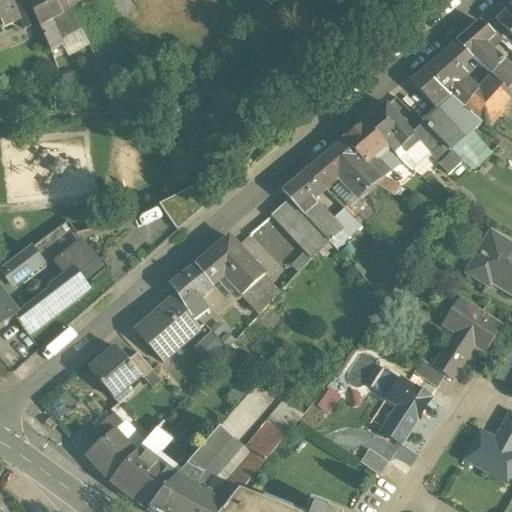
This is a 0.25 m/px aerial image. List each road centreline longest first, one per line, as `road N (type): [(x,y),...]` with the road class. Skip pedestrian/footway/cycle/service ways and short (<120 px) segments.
road 1 (residential): [(487,0),(0,417)]
road 2 (residential): [(393,511),(472,396)]
road 3 (tertiary): [(0,439),(96,511)]
